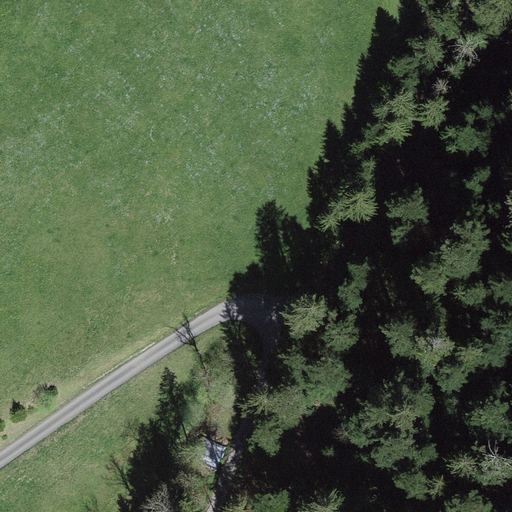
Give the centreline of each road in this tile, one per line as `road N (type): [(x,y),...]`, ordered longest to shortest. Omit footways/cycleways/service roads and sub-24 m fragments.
road 1 (unclassified): [(0,457),(203,321),(241,308),(278,312),(284,331),(213,511)]
road 2 (track): [(473,0),(383,190),(284,322)]
